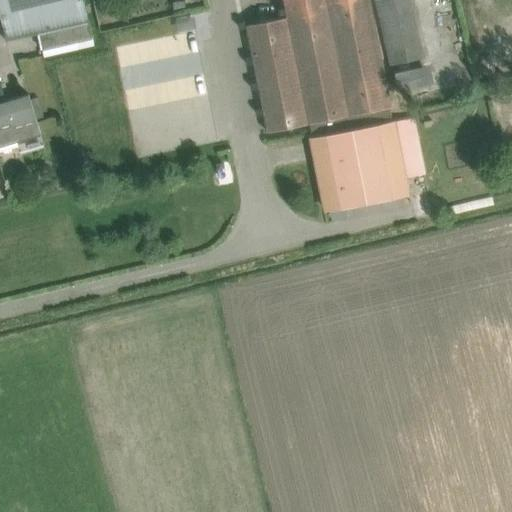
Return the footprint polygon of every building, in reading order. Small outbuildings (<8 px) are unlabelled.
[(0,0),(0,13),(6,41),(39,33),(43,49),(92,38),(88,22),(83,0),(0,0)] [(283,0),(287,17),(266,22),(246,25),(266,129),(267,131),(287,127),(309,122),(312,138),(311,138),(325,209),(408,193),(394,122),(393,122),(389,106),(391,106),(369,0),(283,0)] [(373,0),(389,65),(424,57),(410,0),(373,0)] [(411,69),(414,85),(438,81),(435,64),(411,69)] [(0,81),(0,146),(41,134),(36,118),(28,94),(6,100),(0,81)]
